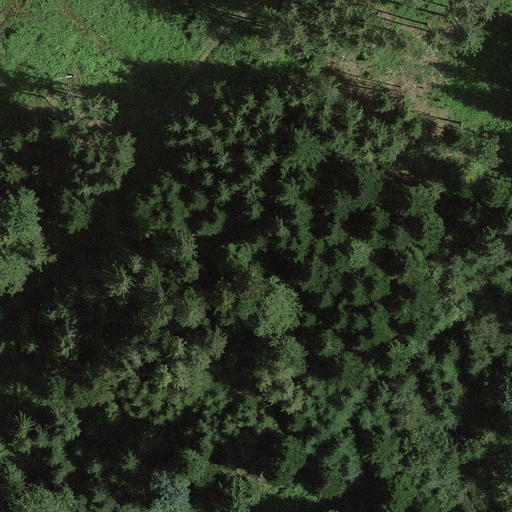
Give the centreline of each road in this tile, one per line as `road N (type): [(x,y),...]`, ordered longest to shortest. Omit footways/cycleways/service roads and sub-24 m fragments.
road 1 (track): [(0,293),(95,211),(223,33),(262,0)]
road 2 (track): [(511,266),(247,511)]
